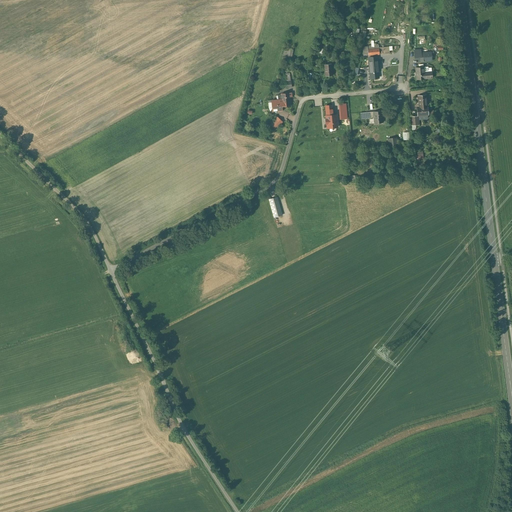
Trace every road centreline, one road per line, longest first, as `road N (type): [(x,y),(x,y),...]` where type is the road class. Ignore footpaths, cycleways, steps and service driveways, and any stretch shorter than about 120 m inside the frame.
road 1 (unclassified): [(108,271),(268,184),(303,97),(405,88)]
road 2 (track): [(232,509),(397,427),(511,398)]
road 3 (unclassified): [(234,511),(178,426),(108,271)]
road 4 (primary): [(460,0),(493,255)]
road 5 (unclassified): [(108,271),(78,214),(0,138)]
road 6 (primary): [(493,255),(511,400)]
